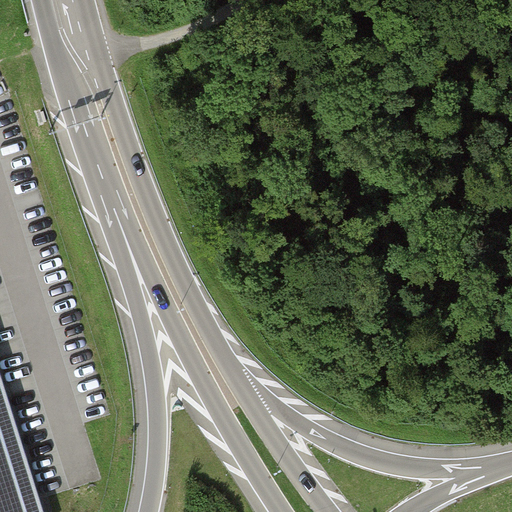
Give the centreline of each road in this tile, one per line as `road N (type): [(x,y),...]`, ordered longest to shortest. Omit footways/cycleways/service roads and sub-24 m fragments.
road 1 (motorway): [(116,209),(225,429),(280,511)]
road 2 (motorway): [(235,369),(157,220),(109,88)]
road 3 (motorway): [(116,209),(157,414),(148,511)]
road 4 (motorway): [(511,462),(463,470),(383,463),(314,434),(235,369)]
road 5 (motorway): [(334,511),(235,369)]
road 6 (track): [(245,0),(166,37),(96,52)]
road 7 (motorway): [(69,82),(116,209)]
